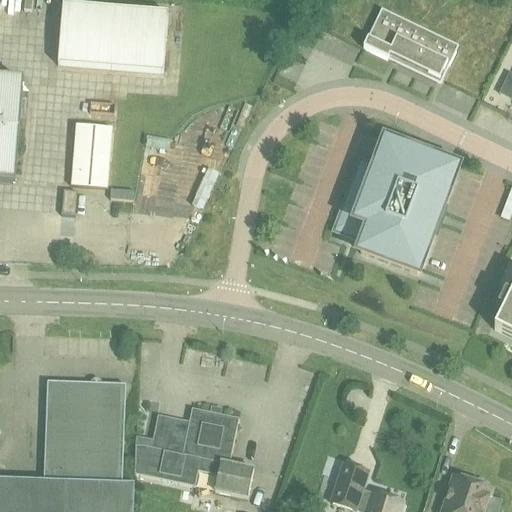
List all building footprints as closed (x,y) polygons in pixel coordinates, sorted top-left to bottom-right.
[(58,67),(163,76),(168,16),(63,7),(58,67)] [(389,58),(438,82),(446,66),(449,67),(456,54),(455,54),(457,49),(453,47),(453,46),(389,16),(381,13),(379,17),(372,31),(374,31),(365,50),(363,49),(363,50),(369,53),(387,61),(389,58)] [(0,185),(15,186),(23,85),(0,83),(0,185)] [(71,188),(107,191),(112,130),(76,128),(71,188)] [(360,255),(417,276),(455,173),(385,146),(375,173),(362,168),(356,185),(349,204),(352,205),(352,206),(352,207),(352,208),(353,209),(353,210),(354,210),(356,211),(357,211),(357,210),(358,210),(359,209),(360,208),(362,209),(356,223),(370,228),(360,255)] [(62,218),(75,219),(77,194),(64,193),(62,218)] [(511,295),(511,298),(505,294),(497,310),(503,313),(494,332),(511,340),(511,295)] [(0,511),(134,511),(134,486),(122,486),(123,380),(45,379),(44,478),(0,477),(0,511)] [(214,495),(248,502),(255,471),(230,465),(239,421),(192,411),(189,424),(158,418),(151,452),(143,450),(135,449),(134,479),(196,490),(199,475),(217,479),(214,495)] [(401,511),(404,506),(373,495),(372,499),(360,495),(367,474),(345,467),(332,506),(350,511),(401,511)] [(444,511),(499,511),(502,503),(491,499),(493,493),(488,491),(490,486),(475,481),(474,486),(455,480),(444,511)]
